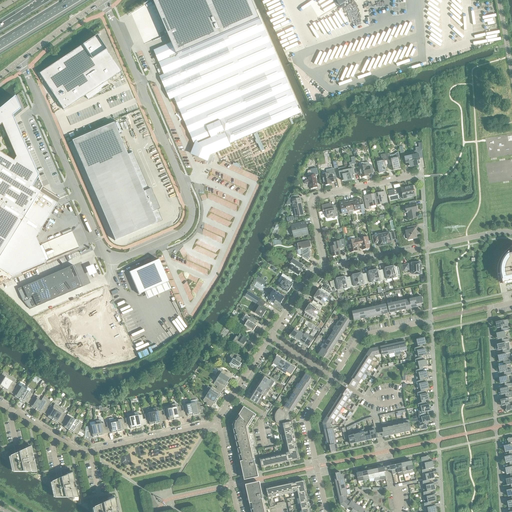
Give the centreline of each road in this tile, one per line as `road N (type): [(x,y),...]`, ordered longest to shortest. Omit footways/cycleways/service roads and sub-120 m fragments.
road 1 (unclassified): [(19,60),(105,253),(123,259),(185,230),(193,208),(103,0)]
road 2 (residential): [(426,247),(421,173),(310,198),(324,268)]
road 3 (residential): [(0,403),(82,452),(217,423)]
road 4 (residential): [(501,511),(488,307),(511,302)]
road 5 (residential): [(442,511),(430,319)]
road 6 (residential): [(333,377),(307,419),(327,511)]
road 7 (residential): [(430,319),(360,336),(333,377)]
